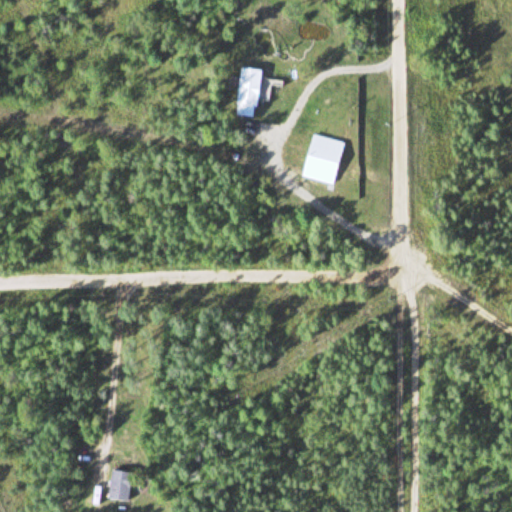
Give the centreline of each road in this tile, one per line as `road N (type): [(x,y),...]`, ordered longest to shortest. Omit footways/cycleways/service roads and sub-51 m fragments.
road 1 (track): [(0,112),(271,167),(409,267)]
road 2 (residential): [(409,267),(0,282)]
road 3 (residential): [(409,267),(409,0)]
road 4 (track): [(404,511),(409,267)]
road 5 (track): [(409,267),(511,331)]
